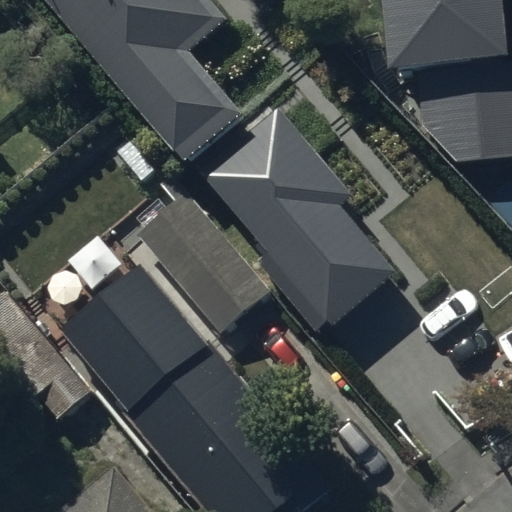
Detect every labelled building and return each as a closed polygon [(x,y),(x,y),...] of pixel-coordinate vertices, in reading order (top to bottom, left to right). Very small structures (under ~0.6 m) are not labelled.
[(50,0),(189,162),(244,116),(196,61),(236,27),(213,0),(50,0)] [(511,0),(390,0),(402,121),(511,110),(511,0)] [(280,102),(202,170),(275,253),(265,262),(320,325),(330,316),(340,328),(404,272),(345,205),(359,192),(280,102)] [(188,194),(140,236),(225,334),(273,292),(188,194)] [(143,257),(60,326),(215,511),(304,511),(335,487),(143,257)] [(9,295),(0,302),(0,390),(23,419),(42,404),(62,428),(94,402),(9,295)] [(145,511),(117,477),(74,511),(145,511)]
